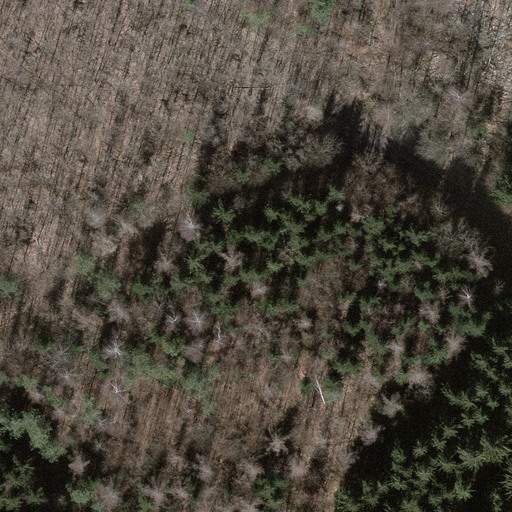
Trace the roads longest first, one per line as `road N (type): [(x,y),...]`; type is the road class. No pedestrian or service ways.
road 1 (track): [(430,157),(281,171),(136,242),(0,327)]
road 2 (track): [(226,0),(430,157),(511,234)]
